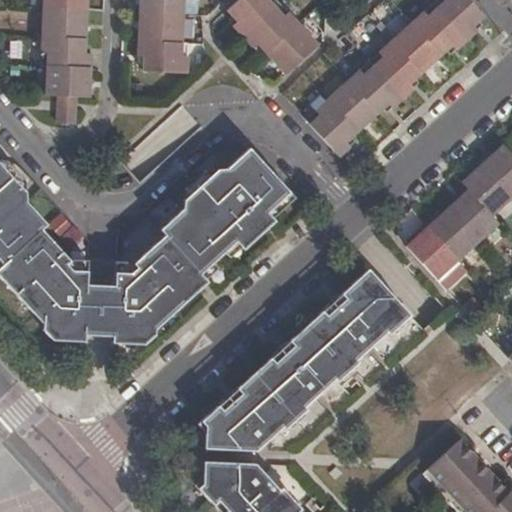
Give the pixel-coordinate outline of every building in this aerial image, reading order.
[(43,0),(43,7),(42,37),(41,52),(48,53),(47,67),(46,95),(88,96),(89,69),(90,53),(83,53),(84,39),(86,10),(86,0),(43,0)] [(140,0),(140,12),(138,40),(138,56),(144,56),(144,70),(185,71),(186,55),(179,55),(180,43),(181,14),(181,0),(140,0)] [(235,19),(230,24),(240,35),(250,46),(256,42),(264,51),(284,73),(316,44),(295,22),(286,11),(281,15),(272,5),(267,0),(235,0),(226,9),(235,19)] [(326,101),(315,111),(318,115),(309,124),(337,155),(348,146),(344,141),(354,132),(377,111),(386,102),(391,107),(401,96),(411,87),(408,83),(419,73),(440,53),(449,45),(453,49),(464,39),(474,30),(469,26),(481,15),(467,0),(443,0),(436,8),(427,16),(423,11),(411,22),(390,42),(378,53),(382,56),(372,66),(363,75),(359,71),(348,80),(326,101)] [(266,211),(288,190),(248,147),(225,168),(230,173),(221,181),(212,172),(183,199),(183,207),(160,228),(165,233),(136,261),(115,261),(114,283),(118,283),(118,291),(114,291),(113,335),(126,335),(126,343),(142,343),(155,332),(153,327),(205,280),(199,272),(234,239),(242,247),(273,218),(266,211)] [(466,193),(445,212),(424,231),(404,249),(433,281),(454,263),(474,245),(496,225),(489,218),(509,199),(511,196),(511,160),(501,148),(479,168),(459,186),(466,193)] [(0,259),(2,262),(0,263),(0,275),(42,320),(42,329),(53,339),(70,340),(71,333),(85,333),(87,290),(83,289),(83,281),(87,282),(88,259),(70,259),(41,228),(47,222),(26,200),(31,192),(9,167),(0,158),(0,157),(0,259)] [(202,452),(256,451),(280,428),(284,431),(306,411),(302,408),(333,379),(336,383),(358,363),(355,360),(384,332),(388,336),(408,316),(366,270),(338,294),(343,300),(324,317),(319,312),(285,343),(289,347),(272,364),(267,359),(233,390),(238,395),(220,411),(215,406),(198,422),(203,428),(202,452)] [(435,491),(452,509),(454,511),(511,511),(511,490),(510,489),(505,493),(489,475),(472,458),(457,441),(421,475),(435,491)] [(255,458),(256,451),(202,452),(202,455),(201,464),(254,464),(255,458)] [(254,464),(201,464),(201,483),(195,488),(211,505),(215,501),(224,511),(297,511),(300,509),(280,488),(277,490),(254,465),(254,464)]
